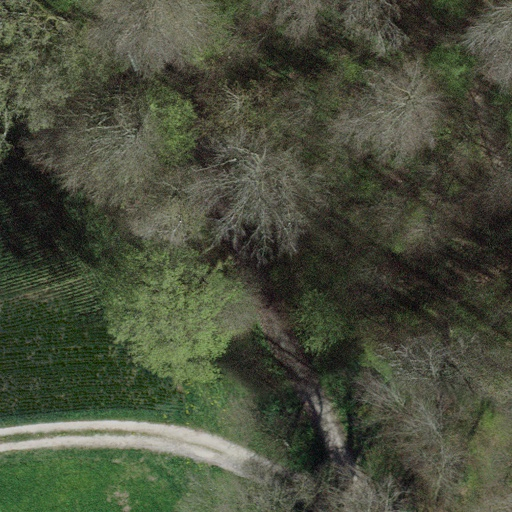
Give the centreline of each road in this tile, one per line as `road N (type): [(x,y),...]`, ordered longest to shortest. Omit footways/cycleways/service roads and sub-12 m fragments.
road 1 (track): [(104,0),(242,282),(332,424),(360,511)]
road 2 (track): [(0,441),(158,428),(342,511)]
